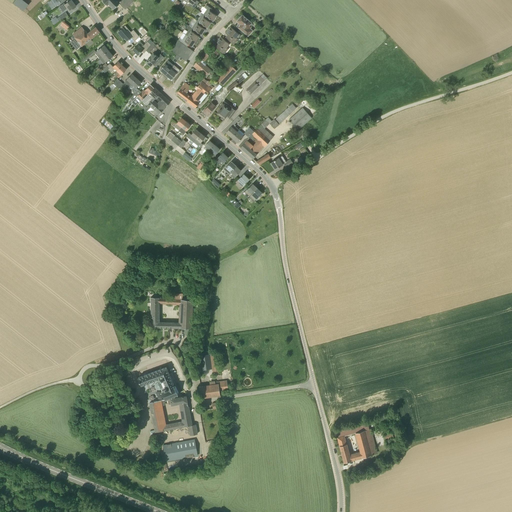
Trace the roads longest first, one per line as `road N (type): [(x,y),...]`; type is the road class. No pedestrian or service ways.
road 1 (unclassified): [(0,408),(89,365),(168,341),(177,345),(199,401),(314,383)]
road 2 (unclassified): [(273,185),(394,112),(511,74)]
road 3 (tertiary): [(314,383),(273,185)]
road 4 (primary): [(0,448),(161,511)]
road 5 (residential): [(273,185),(169,94)]
road 6 (tertiary): [(340,511),(314,383)]
road 7 (residential): [(169,94),(125,55),(83,0)]
